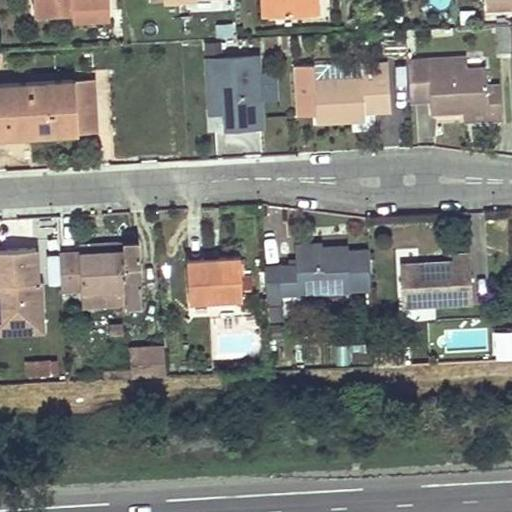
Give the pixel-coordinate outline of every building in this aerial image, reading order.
[(34,0),(36,15),(74,14),(74,5),(110,3),(109,0),(34,0)] [(262,0),(263,17),(273,16),(271,0),(262,0)] [(317,14),(316,4),(316,0),(271,0),(273,16),(317,14)] [(511,0),(484,0),(485,11),(511,9),(511,0)] [(110,3),(74,5),(74,14),(75,24),(111,22),(110,3)] [(218,113),(222,113),(227,113),(228,128),(261,127),(258,57),(209,59),(210,90),(216,89),(218,113)] [(428,70),(466,68),(466,58),(427,60),(428,70)] [(487,87),(486,77),(486,67),(466,68),(428,70),(427,60),(408,61),(410,102),(430,100),(430,113),(464,111),(488,110),(487,87)] [(362,78),(314,81),(313,65),(293,66),(296,116),(315,115),(316,123),(365,121),(365,116),(365,112),(363,94),(373,93),(374,112),(391,111),(388,63),(362,64),(362,78)] [(64,81),(67,134),(98,132),(95,79),(64,81)] [(0,137),(38,135),(67,134),(64,81),(0,84),(0,137)] [(501,118),(500,86),(487,87),(488,110),(464,111),(465,120),(501,118)] [(373,93),(363,94),(365,112),(374,112),(373,93)] [(119,243),(119,247),(119,251),(80,253),(60,254),(62,292),(83,290),(127,288),(127,304),(143,303),(142,287),(140,242),(119,243)] [(79,245),(80,253),(119,251),(119,247),(119,243),(79,245)] [(347,246),(335,246),(322,247),(322,243),(295,244),(296,265),(265,267),(267,296),(267,308),(283,307),(283,295),(306,294),(343,292),(349,291),(347,246)] [(0,284),(3,284),(4,303),(5,323),(43,321),(41,281),(39,280),(37,249),(0,250),(0,284)] [(419,265),(401,266),(403,307),(406,307),(467,304),(473,303),(470,255),(453,256),(454,263),(450,263),(419,265)] [(240,256),(213,257),(186,258),(189,302),(242,300),(240,256)] [(4,303),(3,284),(0,284),(0,335),(43,333),(43,321),(5,323),(4,303)] [(127,304),(127,288),(83,290),(84,307),(127,304)] [(283,307),(267,308),(268,320),(284,319),(283,307)] [(127,327),(115,327),(116,338),(128,337),(127,327)] [(495,361),(511,359),(511,330),(493,332),(495,361)] [(167,377),(165,348),(129,350),(131,379),(167,377)] [(49,365),(27,367),(28,378),(50,377),(49,365)]
